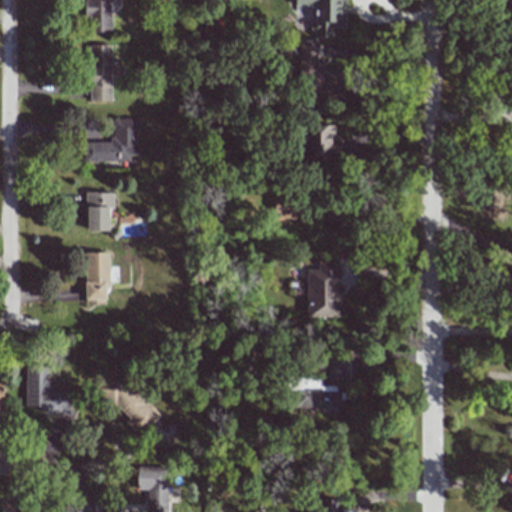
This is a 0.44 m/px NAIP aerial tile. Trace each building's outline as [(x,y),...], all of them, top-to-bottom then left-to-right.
[(109,0),(84,0),(85,33),(110,32),(109,0)] [(344,0),(294,0),(294,5),(313,5),(312,37),(332,37),(332,28),(344,28),(344,0)] [(341,69),(317,69),(317,43),(299,43),(299,92),(325,92),(325,99),(341,99),(341,69)] [(110,45),(88,45),(89,102),(110,102),(110,45)] [(84,162),(129,161),(129,155),(137,155),(136,119),(111,119),(112,142),(83,142),(84,162)] [(333,125),(302,125),(303,159),(339,158),(338,141),(333,141),(333,125)] [(85,231),(107,231),(107,208),(113,208),(113,192),(85,192),(85,231)] [(273,215),(297,218),(299,199),(275,197),(273,215)] [(106,252),(83,253),(85,304),(107,303),(106,252)] [(306,317),(339,317),(339,262),(317,261),(317,270),(306,270),(306,317)] [(327,379),(347,379),(347,359),(327,360),(327,379)] [(38,411),(73,411),(73,393),(48,393),(48,368),(25,368),(25,406),(38,407),(38,411)] [(159,416),(115,369),(95,388),(127,421),(125,422),(138,435),(159,416)] [(294,408),(313,407),(314,411),(339,410),(338,386),(293,388),(294,408)] [(166,511),(167,467),(136,466),(136,490),(147,490),(146,511),(166,511)] [(338,511),(339,500),(317,500),(317,511),(338,511)]
